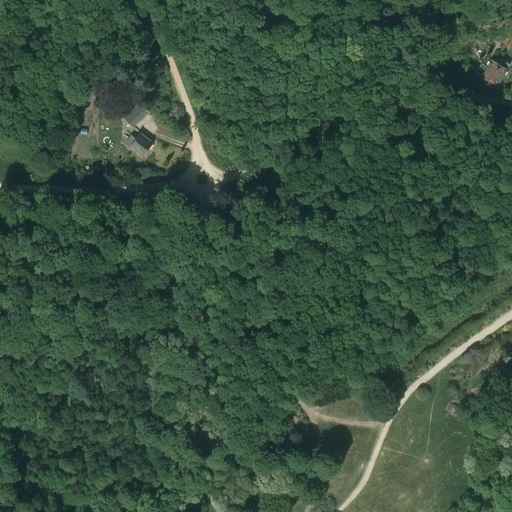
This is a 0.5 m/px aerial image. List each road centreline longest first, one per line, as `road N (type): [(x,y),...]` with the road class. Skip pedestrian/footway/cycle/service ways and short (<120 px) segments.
road 1 (track): [(210,227),(243,276),(255,336),(312,421),(319,458),(306,511)]
road 2 (track): [(210,227),(172,300),(204,379),(202,485),(219,511)]
road 3 (track): [(24,320),(71,329),(119,323),(145,338),(165,389),(168,511)]
road 4 (track): [(338,511),(364,481),(404,398),(511,314)]
road 5 (track): [(214,178),(243,171),(343,107),(447,99)]
road 6 (track): [(0,185),(189,182)]
road 7 (track): [(140,0),(185,104),(200,166)]
